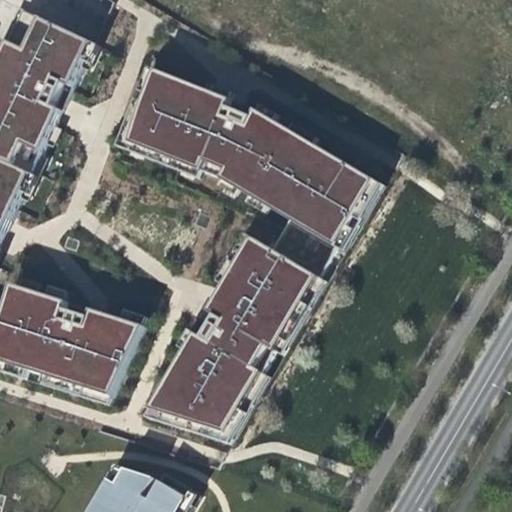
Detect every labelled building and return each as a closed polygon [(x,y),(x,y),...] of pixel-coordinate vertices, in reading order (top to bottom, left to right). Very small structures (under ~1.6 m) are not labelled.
[(28,13),(13,45),(0,72),(0,363),(32,373),(48,378),(116,400),(149,330),(16,287),(8,313),(0,310),(0,254),(97,46),(28,13)] [(5,41),(0,51),(0,72),(13,45),(5,41)] [(205,182),(208,175),(132,145),(160,73),(153,70),(122,149),(205,182)] [(236,103),(160,73),(132,145),(208,175),(226,182),(293,222),(275,251),(257,240),(155,412),(231,436),(267,375),(279,354),(323,280),(341,250),(380,183),(260,113),(236,103)] [(380,183),(341,250),(348,254),(387,187),(380,183)] [(330,284),(323,280),(279,354),(286,358),(330,284)] [(0,372),(29,382),(32,373),(0,363),(0,372)] [(231,436),(155,412),(150,420),(234,447),(273,379),(267,375),(231,436)] [(112,408),(116,400),(48,378),(45,387),(112,408)] [(120,468),(111,482),(114,484),(114,483),(122,488),(131,473),(139,475),(120,468)] [(185,511),(192,500),(191,500),(168,486),(156,505),(149,500),(160,482),(139,475),(131,473),(122,488),(114,483),(114,484),(97,511),(185,511)] [(195,493),(191,500),(192,500),(185,511),(195,511),(204,498),(195,493)]
